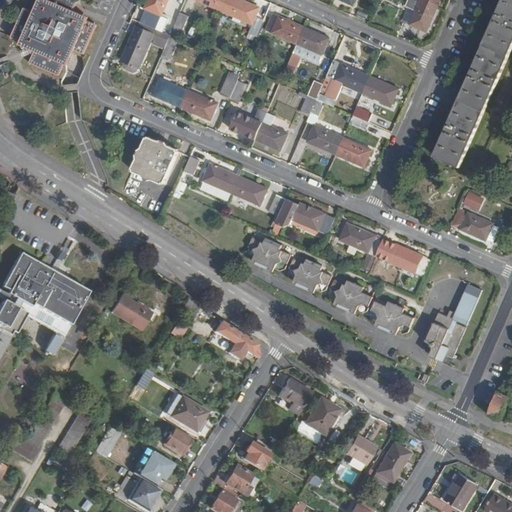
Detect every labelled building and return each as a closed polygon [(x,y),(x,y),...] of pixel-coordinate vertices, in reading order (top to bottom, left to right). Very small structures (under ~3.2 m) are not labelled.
[(28,49),(31,54),(35,55),(31,64),(60,76),(68,57),(72,48),(85,54),(97,24),(72,13),(77,0),(76,0),(42,0),(37,12),(24,7),(10,39),(28,47),(28,49)] [(143,16),(166,26),(170,18),(163,15),(169,0),(149,0),(146,7),(148,8),(143,16)] [(202,0),(226,11),(230,0),(202,0)] [(261,7),(246,0),(230,0),(226,11),(253,23),(250,32),(258,36),(265,20),(257,16),(261,7)] [(408,0),(407,6),(416,9),(419,0),(408,0)] [(439,6),(425,0),(421,0),(411,24),(428,31),(439,6)] [(511,0),(504,0),(436,156),(460,166),(511,47),(511,0)] [(182,11),(176,25),(184,29),(191,15),(182,11)] [(298,44),(306,27),(281,16),(280,17),(273,14),(266,30),(298,44)] [(125,61),(140,67),(151,44),(152,39),(155,40),(167,45),(171,35),(141,22),(135,35),(134,35),(123,60),(125,61)] [(331,38),(306,27),(298,44),(323,55),(331,38)] [(165,50),(162,56),(171,59),(180,39),(171,35),(167,45),(165,50)] [(167,45),(155,40),(153,45),(165,50),(167,45)] [(25,59),(31,54),(28,49),(22,55),(25,59)] [(295,51),(290,63),(297,66),(302,55),(295,51)] [(364,93),(371,76),(335,60),(324,86),(322,90),(327,92),(326,95),(337,100),(344,84),(364,93)] [(140,67),(125,61),(124,64),(126,68),(135,72),(138,71),(140,67)] [(222,94),(231,98),(239,80),(230,76),(222,94)] [(400,89),(371,76),(364,93),(392,105),(400,89)] [(155,94),(183,107),(191,90),(162,77),(155,94)] [(239,80),(231,98),(240,102),(248,85),(239,80)] [(318,99),(322,90),(324,86),(314,82),(309,95),(318,99)] [(191,90),(183,107),(212,119),(219,102),(191,90)] [(311,115),(318,99),(309,95),(300,92),(299,95),(306,98),(301,111),(311,115)] [(308,122),(316,126),(316,125),(327,103),(318,99),(311,115),(308,122)] [(354,115),(370,122),(374,114),(358,107),(354,115)] [(231,128),(257,139),(268,112),(260,108),(256,118),(239,111),(231,128)] [(268,112),(257,139),(282,150),(292,126),(275,118),(276,115),(268,112)] [(367,130),(370,122),(354,115),(351,123),(367,130)] [(309,141),(337,154),(345,138),(316,125),(316,126),(309,141)] [(146,141),(133,170),(135,171),(134,172),(143,176),(146,180),(150,181),(155,181),(164,185),(164,184),(166,185),(179,152),(178,152),(179,150),(170,146),(167,143),(162,141),(158,141),(149,137),(149,139),(147,138),(146,141)] [(345,138),(337,154),(366,167),(373,150),(345,138)] [(192,156),(186,170),(195,174),(201,160),(192,156)] [(205,179),(234,192),(240,176),(212,163),(205,179)] [(240,176),(234,192),(261,205),(268,188),(240,176)] [(482,211),(487,198),(469,191),(464,204),(482,211)] [(0,201),(0,203),(8,207),(13,197),(4,193),(0,201)] [(280,215),(288,198),(278,194),(271,211),(280,215)] [(280,215),(277,222),(285,225),(292,222),(294,219),(329,235),(336,218),(301,202),(300,204),(288,198),(280,215)] [(460,207),(453,225),(488,240),(488,239),(495,223),(460,207)] [(272,233),(280,237),(285,225),(277,222),(272,233)] [(377,256),(385,239),(349,223),(341,239),(352,244),(359,248),(377,256)] [(502,226),(495,223),(488,239),(495,242),(502,226)] [(266,264),(276,268),(281,271),(287,268),(292,254),(282,249),(283,245),(267,238),(265,242),(254,237),(248,252),(249,257),(255,259),(266,264)] [(359,248),(352,244),(349,251),(356,254),(359,248)] [(426,276),(432,261),(424,256),(400,245),(392,262),(426,276)] [(370,253),(365,264),(372,267),(377,256),(370,253)] [(0,349),(10,333),(51,356),(87,292),(17,254),(0,286),(0,288),(6,292),(0,303),(0,349)] [(291,279),(296,281),(306,285),(316,290),(322,293),(327,291),(334,276),(323,271),(325,266),(308,259),(306,264),(295,259),(289,273),(291,279)] [(348,306),(358,311),(363,313),(369,311),(375,297),(364,292),(366,287),(350,280),(348,285),(336,280),(330,295),(332,299),(337,302),(348,306)] [(446,353),(449,355),(455,357),(468,327),(458,323),(459,321),(469,325),(481,297),(468,291),(458,313),(452,310),(450,316),(441,312),(426,346),(429,351),(434,353),(442,357),(444,357),(446,353)] [(200,308),(190,298),(178,316),(191,323),(200,308)] [(141,332),(151,315),(128,301),(118,318),(141,332)] [(374,321),(379,323),(389,328),(400,332),(405,334),(411,332),(416,318),(406,313),(408,309),(391,301),(389,306),(377,301),(371,315),(374,321)] [(178,322),(171,333),(181,339),(187,328),(178,322)] [(257,345),(220,323),(214,332),(233,344),(228,353),(238,359),(244,351),(250,355),(251,354),(258,358),(259,356),(257,345)] [(447,361),(449,355),(446,353),(444,357),(442,357),(441,359),(447,361)] [(145,390),(155,373),(146,368),(137,386),(145,390)] [(298,415),(312,393),(289,379),(279,396),(291,404),(288,409),(298,415)] [(501,385),(489,413),(500,418),(509,396),(508,395),(510,388),(501,385)] [(64,403),(52,396),(24,441),(16,436),(9,448),(31,462),(39,450),(36,449),(64,403)] [(172,419),(184,400),(179,397),(167,416),(172,419)] [(339,410),(320,399),(304,424),(323,436),(339,410)] [(194,433),(204,419),(206,414),(184,400),(172,419),(194,433)] [(96,415),(84,408),(55,452),(66,460),(96,415)] [(207,421),(204,419),(194,433),(197,435),(207,421)] [(110,426),(96,452),(107,458),(122,433),(110,426)] [(180,455),(189,440),(173,430),(163,445),(180,455)] [(375,448),(356,436),(345,455),(353,460),(365,467),(375,448)] [(273,449),(256,439),(253,444),(250,442),(245,451),(247,452),(244,459),(260,469),(273,449)] [(408,455),(393,445),(375,474),(376,474),(390,483),(408,455)] [(150,451),(139,469),(158,481),(161,483),(163,482),(165,478),(164,476),(172,464),(150,451)] [(360,473),(365,467),(353,460),(349,466),(360,473)] [(68,471),(55,461),(52,464),(66,474),(68,471)] [(252,475),(236,466),(224,484),(240,493),(252,475)] [(158,481),(139,469),(135,476),(140,479),(154,488),(158,481)] [(311,473),(307,481),(318,486),(322,478),(311,473)] [(389,483),(376,474),(372,481),(385,489),(389,483)] [(127,483),(134,488),(140,479),(135,476),(132,475),(127,483)] [(479,485),(462,476),(447,501),(464,511),(479,485)] [(145,511),(146,511),(160,491),(154,488),(140,479),(134,488),(127,500),(145,511)] [(228,511),(235,501),(220,491),(209,508),(215,511),(228,511)] [(511,511),(511,503),(495,494),(485,511),(511,511)] [(297,500),(290,511),(302,511),(306,505),(297,500)] [(360,501),(358,505),(368,511),(372,511),(374,510),(360,501)]
